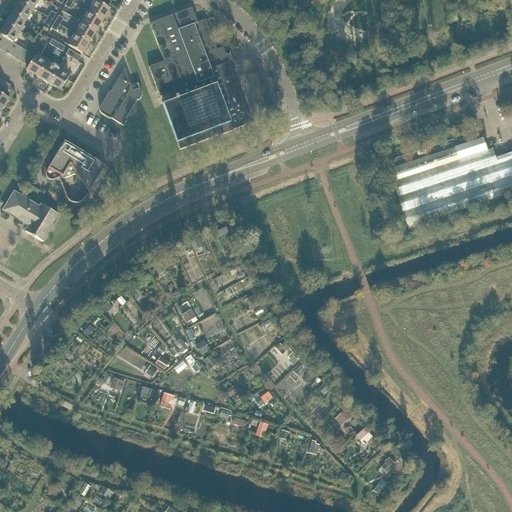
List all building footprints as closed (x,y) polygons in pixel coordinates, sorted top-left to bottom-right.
[(27,20),(34,9),(20,0),(13,11),(27,20)] [(34,9),(39,0),(19,0),(20,0),(34,9)] [(69,8),(73,2),(69,0),(68,0),(65,5),(69,8)] [(110,9),(108,7),(96,1),(89,12),(103,20),(110,9)] [(206,19),(197,23),(192,8),(175,14),(176,16),(173,17),(172,15),(150,24),(164,61),(149,67),(157,90),(160,97),(168,94),(170,101),(163,104),(180,150),(218,136),(234,130),(233,130),(251,123),(248,114),(228,62),(225,54),(223,48),(217,50),(206,19)] [(20,31),(27,20),(13,11),(6,23),(20,31)] [(48,17),(52,20),(56,14),(51,11),(48,17)] [(96,32),(103,20),(89,12),(82,23),(96,32)] [(55,22),(60,24),(63,18),(59,15),(55,22)] [(49,26),(52,20),(48,17),(44,23),(49,26)] [(56,31),(60,24),(55,22),(51,28),(56,31)] [(13,43),(20,31),(6,23),(0,32),(0,34),(3,37),(9,40),(13,43)] [(89,43),(96,32),(82,23),(76,34),(89,43)] [(34,40),(39,43),(43,36),(38,33),(34,40)] [(82,54),(89,43),(76,34),(69,46),(82,54)] [(0,48),(2,50),(9,40),(3,37),(0,42),(0,48)] [(56,47),(58,43),(52,39),(49,43),(56,47)] [(14,43),(13,43),(9,40),(2,50),(7,53),(14,43)] [(35,49),(39,43),(34,40),(30,46),(35,49)] [(12,56),(18,46),(14,43),(7,53),(12,56)] [(58,43),(56,47),(62,51),(65,47),(58,43)] [(17,59),(23,49),(18,46),(12,56),(17,59)] [(21,62),(28,52),(23,49),(17,59),(21,62)] [(78,62),(81,57),(69,49),(66,54),(78,62)] [(28,66),(35,56),(30,53),(23,63),(28,66)] [(38,77),(46,63),(35,56),(28,66),(26,70),(38,77)] [(49,84),(57,69),(46,63),(38,77),(49,84)] [(129,81),(125,69),(125,68),(110,93),(109,92),(106,98),(107,98),(105,102),(103,101),(100,107),(99,108),(99,110),(100,112),(101,113),(102,114),(110,119),(111,118),(123,126),(127,120),(125,119),(128,114),(137,100),(139,101),(142,95),(138,84),(137,84),(139,88),(133,91),(131,84),(128,83),(129,81)] [(69,77),(69,76),(57,69),(49,84),(60,91),(69,77)] [(0,93),(4,96),(11,86),(6,83),(0,92),(0,93)] [(4,96),(0,93),(0,108),(2,110),(9,98),(4,96)] [(409,228),(511,194),(511,153),(497,158),(494,149),(488,151),(484,139),(456,148),(390,170),(409,228)] [(97,161),(65,141),(47,171),(46,174),(46,176),(47,178),(49,180),(51,180),(54,180),(59,178),(66,196),(66,197),(67,198),(67,199),(68,200),(69,201),(70,201),(72,203),(75,203),(78,203),(81,202),(83,200),(85,198),(104,167),(105,166),(100,163),(100,162),(98,161),(97,161)] [(40,208),(14,192),(6,205),(3,211),(24,223),(20,229),(33,236),(32,237),(33,238),(33,237),(34,238),(34,239),(35,238),(42,242),(58,216),(41,206),(40,208)] [(84,218),(92,212),(87,204),(79,210),(84,218)] [(134,295),(120,291),(118,302),(131,305),(134,295)] [(185,310),(189,319),(205,311),(201,302),(185,310)] [(262,323),(267,329),(277,322),(272,315),(262,323)] [(207,337),(198,343),(203,352),(213,346),(207,337)] [(286,353),(294,345),(286,338),(279,346),(286,353)] [(182,372),(199,357),(193,350),(176,365),(182,372)] [(214,352),(206,357),(212,366),(220,362),(214,352)] [(147,368),(156,374),(161,367),(153,360),(147,368)] [(313,368),(306,372),(309,377),(316,373),(313,368)] [(116,374),(112,384),(123,388),(127,377),(116,374)] [(153,397),(157,386),(145,382),(141,393),(153,397)] [(233,394),(241,389),(236,382),(228,387),(233,394)] [(174,405),(178,392),(166,388),(162,402),(174,405)] [(212,402),(210,410),(219,411),(221,404),(212,402)] [(352,407),(339,413),(343,421),(356,416),(352,407)] [(237,413),(235,420),(246,424),(248,417),(237,413)] [(260,432),(268,434),(272,421),(263,418),(260,432)] [(359,433),(368,442),(377,434),(368,424),(359,433)] [(393,454),(382,466),(390,473),(401,461),(393,454)] [(0,457),(0,463),(6,466),(8,459),(0,457)] [(80,507),(86,495),(80,491),(74,503),(80,507)] [(92,511),(96,506),(88,501),(84,507),(83,507),(79,511),(92,511)] [(172,502),(165,511),(181,511),(183,509),(172,502)]
